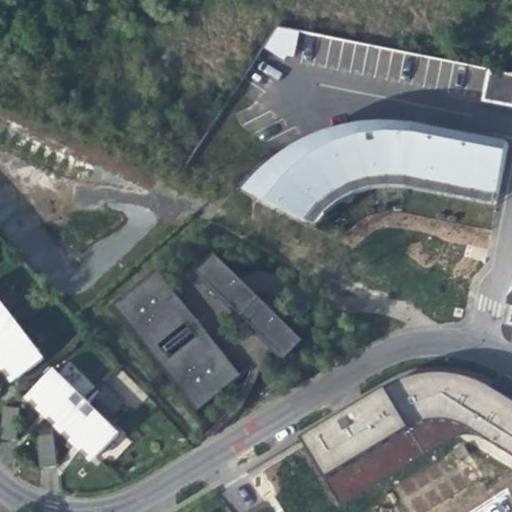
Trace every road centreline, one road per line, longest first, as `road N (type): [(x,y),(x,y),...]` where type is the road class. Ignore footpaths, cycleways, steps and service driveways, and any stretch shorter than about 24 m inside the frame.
road 1 (residential): [(429,341),(384,351),(313,389),(110,511)]
road 2 (residential): [(429,341),(397,307),(317,300),(267,282)]
